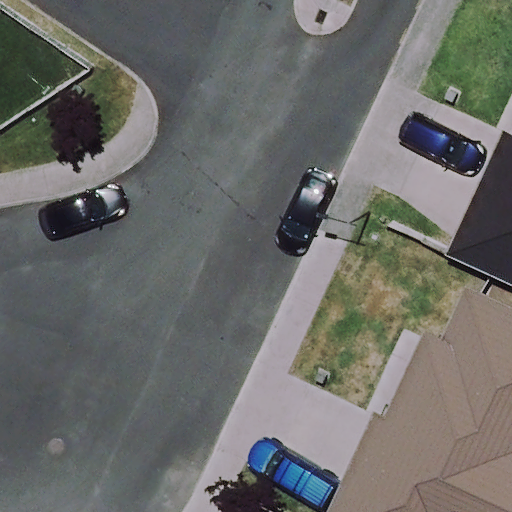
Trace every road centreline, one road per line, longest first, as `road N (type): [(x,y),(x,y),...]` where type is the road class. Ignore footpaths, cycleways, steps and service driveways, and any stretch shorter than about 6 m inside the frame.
road 1 (residential): [(178,264),(3,424)]
road 2 (residential): [(178,264),(270,94)]
road 3 (residential): [(125,0),(270,94)]
road 4 (residential): [(385,0),(362,50),(270,94)]
